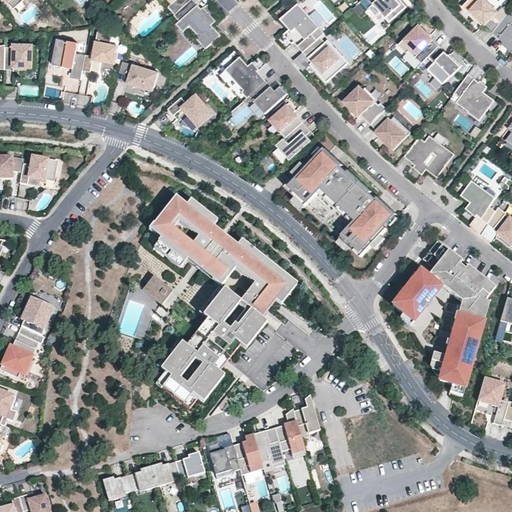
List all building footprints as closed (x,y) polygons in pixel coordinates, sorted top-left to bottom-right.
[(7,0),(15,9),(24,0),(7,0)] [(169,0),(172,3),(169,7),(175,14),(191,0),(169,0)] [(217,21),(204,7),(202,9),(200,11),(197,7),(199,5),(194,0),(191,0),(175,14),(175,15),(179,21),(176,24),(183,31),(190,26),(199,36),(196,38),(206,49),(221,35),(212,25),(217,21)] [(407,7),(401,0),(370,0),(374,4),(369,8),(376,15),(382,10),(391,21),(407,7)] [(498,11),(486,0),(469,0),(463,7),(479,21),(481,19),(484,23),(494,33),(509,13),(503,7),(498,11)] [(320,27),(299,3),(280,19),(292,32),(296,28),(306,39),(298,46),(304,52),(317,40),(312,34),(320,27)] [(29,9),(21,15),(26,21),(34,15),(29,9)] [(511,25),(511,24),(511,15),(509,13),(494,33),(504,42),(502,44),(511,52),(511,25)] [(440,46),(430,36),(432,34),(423,24),(413,34),(411,32),(399,45),(407,53),(409,51),(422,64),(429,57),(440,46)] [(86,55),(83,70),(91,72),(92,68),(94,60),(115,64),(119,45),(111,44),(112,35),(107,34),(108,30),(103,28),(98,32),(94,56),(86,55)] [(340,58),(321,37),(317,40),(304,52),(313,62),(314,62),(319,67),(316,70),(327,82),(349,62),(348,61),(343,56),(340,58)] [(83,70),(86,55),(78,54),(79,43),(59,39),(55,60),(65,62),(64,67),(73,69),(72,78),(81,80),(83,70)] [(38,62),(39,45),(15,45),(15,47),(6,47),(6,62),(6,70),(14,70),(14,68),(21,68),(21,73),(26,72),(28,72),(29,71),(31,70),(32,70),(33,69),(34,68),(35,67),(36,65),(37,64),(38,62)] [(463,65),(451,54),(449,55),(440,46),(429,57),(435,63),(429,69),(444,84),(463,65)] [(260,69),(253,62),(249,66),(241,57),(226,70),(244,90),(242,92),(248,98),(250,96),(267,81),(258,71),(260,69)] [(26,72),(21,73),(38,73),(38,62),(37,64),(36,65),(35,67),(34,68),(33,69),(32,70),(31,70),(29,71),(28,72),(26,72)] [(159,75),(123,64),(117,82),(137,89),(138,86),(143,88),(143,90),(153,93),(159,75)] [(489,86),(482,80),(481,82),(470,74),(454,94),(461,98),(458,102),(469,111),(471,109),(482,118),(496,100),(485,91),(489,86)] [(285,97),(278,90),(276,91),(267,81),(250,96),(266,114),(285,97)] [(358,94),(365,88),(362,84),(355,90),(358,94)] [(289,94),(282,86),(278,90),(285,97),(289,94)] [(378,98),(367,86),(365,88),(376,100),(378,98)] [(380,104),(376,100),(365,88),(358,94),(355,90),(345,100),(359,116),(361,114),(372,125),(382,115),(384,112),(387,109),(382,103),(380,104)] [(214,114),(197,95),(188,104),(182,97),(169,109),(175,115),(184,108),(200,126),(214,114)] [(286,138),(304,122),(295,112),(297,110),(290,103),(270,120),(286,138)] [(482,118),(471,109),(469,111),(469,112),(481,120),(482,118)] [(384,112),(382,115),(372,125),(381,134),(379,136),(394,150),(408,136),(391,120),(384,112)] [(411,132),(395,116),(391,120),(408,136),(411,132)] [(311,143),(305,137),(307,135),(312,131),(304,122),(286,138),(278,146),(291,160),(311,143)] [(455,152),(430,135),(426,140),(420,136),(405,156),(416,165),(414,166),(423,174),(427,169),(437,177),(455,153),(455,152)] [(278,147),(273,151),(281,159),(285,155),(278,147)] [(326,166),(334,157),(326,149),(318,158),(326,166)] [(22,173),(23,164),(24,159),(12,157),(0,156),(0,177),(11,178),(12,171),(22,173)] [(31,165),(23,164),(22,173),(20,183),(39,187),(40,182),(41,179),(46,180),(54,182),(58,161),(32,157),(31,165)] [(335,173),(342,164),(334,157),(326,166),(318,158),(316,160),(324,168),(332,176),(335,173)] [(381,199),(342,164),(335,173),(332,176),(324,168),(316,160),(313,158),(298,175),(291,183),(301,193),(311,202),(324,188),(328,183),(336,189),(346,199),(357,208),(364,215),(360,220),(347,234),(357,243),(367,252),(374,245),(379,240),(384,234),(388,229),(390,227),(387,225),(371,210),(381,199)] [(298,175),(307,165),(304,161),(294,172),(298,175)] [(490,207),(496,198),(473,180),(462,196),(471,202),(468,207),(488,224),(496,211),(490,207)] [(336,189),(328,183),(324,188),(331,194),(336,189)] [(346,199),(336,189),(331,194),(342,204),(346,199)] [(311,202),(301,193),(297,197),(307,206),(311,202)] [(195,264),(221,231),(215,226),(189,205),(178,196),(156,224),(167,233),(160,241),(186,263),(189,259),(195,264)] [(357,208),(346,199),(342,204),(352,213),(357,208)] [(381,215),(389,207),(381,199),(371,210),(387,225),(389,223),(381,215)] [(220,221),(193,200),(189,205),(215,226),(220,221)] [(397,214),(389,207),(381,215),(389,223),(397,214)] [(511,217),(511,218),(506,214),(507,213),(499,207),(496,211),(488,224),(499,232),(498,234),(510,245),(511,243),(511,242),(511,217)] [(364,215),(357,208),(352,213),(360,220),(364,215)] [(206,264),(228,237),(221,231),(195,264),(202,270),(206,264)] [(357,243),(347,234),(343,238),(353,248),(357,243)] [(378,248),(388,237),(384,234),(379,240),(374,245),(378,248)] [(242,345),(263,319),(269,311),(264,307),(272,297),(278,301),(289,286),(239,246),(228,237),(206,264),(218,274),(213,279),(214,279),(219,284),(234,266),(237,263),(256,278),(253,282),(238,300),(233,295),(211,321),(201,335),(216,347),(228,332),(222,327),(224,324),(239,305),(242,302),(252,310),(232,335),(220,350),(231,359),(242,345)] [(186,263),(160,241),(156,247),(182,268),(186,263)] [(299,285),(243,241),(239,246),(289,286),(278,301),(283,305),(299,285)] [(464,394),(490,305),(486,301),(496,289),(468,267),(466,270),(460,265),(462,262),(437,242),(423,260),(427,264),(435,270),(429,276),(422,270),(393,305),(403,313),(400,317),(411,326),(428,306),(424,303),(428,297),(432,300),(443,287),(463,303),(458,319),(462,321),(460,328),(455,327),(446,358),(433,354),(431,364),(433,367),(442,370),(440,378),(453,382),(450,390),(464,394)] [(256,278),(237,263),(234,266),(253,282),(256,278)] [(218,274),(206,264),(202,270),(213,279),(218,274)] [(161,301),(171,288),(167,286),(157,277),(147,289),(161,301)] [(211,321),(233,295),(227,290),(205,317),(211,321)] [(24,321),(18,334),(39,343),(41,344),(44,337),(42,336),(55,307),(32,297),(22,320),(24,321)] [(269,311),(278,301),(272,297),(264,307),(269,311)] [(429,307),(434,302),(432,300),(428,297),(424,303),(428,306),(429,307)] [(511,298),(507,298),(501,322),(511,324),(511,298)] [(232,335),(252,310),(242,302),(239,305),(247,311),(231,330),(224,324),(222,327),(228,332),(232,335)] [(247,349),(268,323),(263,319),(242,345),(247,349)] [(460,328),(462,321),(458,319),(456,319),(454,326),(455,327),(460,328)] [(231,359),(220,350),(232,335),(228,332),(216,347),(201,335),(195,341),(210,353),(204,361),(208,364),(214,357),(225,365),(231,359)] [(39,343),(18,334),(13,346),(10,345),(9,349),(8,350),(9,351),(9,352),(10,353),(8,357),(6,356),(0,368),(0,370),(17,378),(20,373),(28,356),(32,358),(39,343)] [(210,353),(195,341),(190,348),(184,343),(163,369),(166,372),(169,374),(160,385),(190,410),(199,399),(204,403),(209,396),(204,392),(209,386),(215,390),(220,383),(215,379),(225,365),(214,357),(208,364),(188,389),(178,381),(196,359),(198,356),(204,361),(210,353)] [(188,389),(208,364),(204,361),(198,356),(196,359),(203,365),(188,383),(181,378),(178,381),(188,389)] [(440,378),(442,370),(433,367),(440,378)] [(160,385),(169,374),(166,372),(157,383),(160,385)] [(220,383),(226,376),(220,372),(215,379),(220,383)] [(500,401),(505,385),(484,379),(477,402),(498,407),(493,424),(502,426),(504,420),(508,403),(500,401)] [(209,396),(215,390),(209,386),(204,392),(209,396)] [(0,424),(6,426),(8,419),(14,422),(18,412),(12,409),(16,397),(0,390),(0,424)] [(320,430),(310,395),(305,400),(307,408),(294,412),(302,440),(310,437),(309,434),(320,430)] [(294,412),(293,410),(286,415),(289,425),(275,428),(282,451),(291,449),(292,454),(305,450),(302,440),(294,412)] [(324,424),(336,470),(353,465),(341,420),(324,424)] [(6,426),(0,424),(0,445),(3,437),(6,438),(9,428),(6,426)] [(282,451),(275,428),(267,431),(268,433),(254,437),(262,463),(271,461),(272,465),(285,461),(282,451)] [(254,437),(254,435),(245,437),(247,442),(234,446),(242,476),(264,469),(262,463),(254,437)] [(306,455),(305,450),(292,454),(294,459),(306,455)] [(204,470),(199,453),(191,455),(192,457),(189,458),(176,462),(179,474),(186,472),(189,471),(190,474),(204,470)] [(303,456),(288,460),(295,488),(311,484),(303,456)] [(179,474),(176,462),(163,466),(159,467),(159,465),(151,467),(156,484),(170,479),(169,477),(173,476),(179,474)] [(156,484),(151,467),(143,469),(144,471),(141,472),(128,476),(131,488),(138,486),(141,485),(142,488),(156,484)] [(131,488),(128,476),(121,478),(115,480),(111,481),(110,479),(103,481),(108,497),(122,493),(121,491),(124,490),(131,488)] [(27,495),(19,497),(23,511),(31,510),(31,511),(50,511),(46,495),(28,500),(27,495)] [(0,507),(0,511),(23,511),(19,497),(12,499),(13,504),(0,507)] [(248,503),(251,511),(259,511),(256,500),(248,503)]
